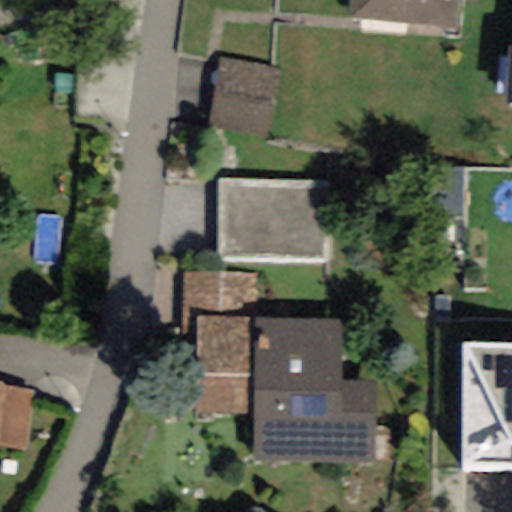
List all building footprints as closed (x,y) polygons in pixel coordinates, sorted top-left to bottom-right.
[(353,0),(352,32),(457,38),(459,0),(353,0)] [(511,55),(507,56),(502,115),(511,116),(511,55)] [(280,71),(218,59),(205,130),(267,142),(280,71)] [(328,188),(219,186),(217,260),(326,262),(328,188)] [(158,346),(196,346),(197,324),(249,324),(250,276),(159,275),(158,346)] [(249,324),(197,324),(196,346),(196,418),(251,418),(250,466),(337,467),(338,325),(249,324)] [(511,357),(465,357),(465,473),(511,451),(511,357)] [(32,393),(1,389),(0,394),(0,451),(25,455),(32,393)]
